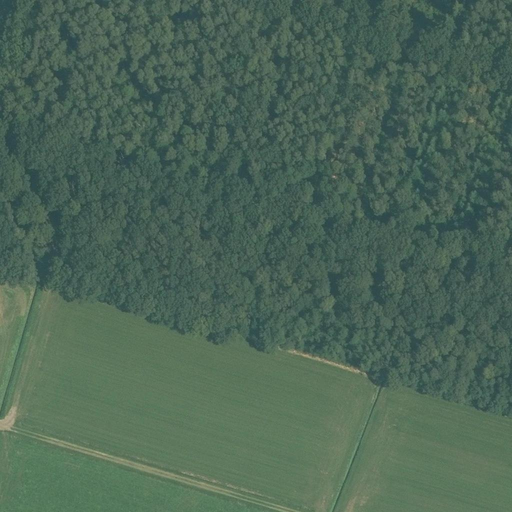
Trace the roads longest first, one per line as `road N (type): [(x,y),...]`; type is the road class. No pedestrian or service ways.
road 1 (track): [(511,83),(215,0)]
road 2 (track): [(0,154),(49,227),(53,268),(5,428)]
road 3 (track): [(285,511),(5,428)]
